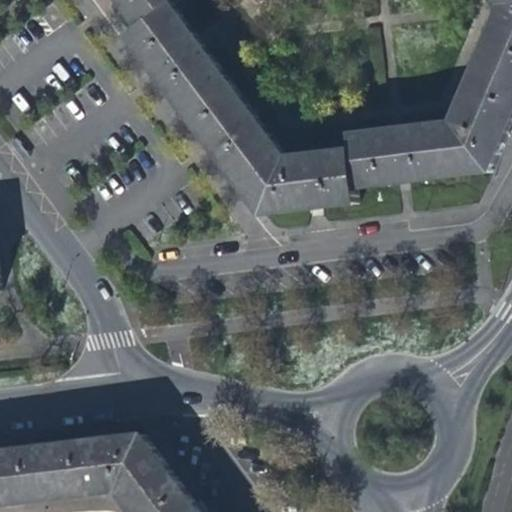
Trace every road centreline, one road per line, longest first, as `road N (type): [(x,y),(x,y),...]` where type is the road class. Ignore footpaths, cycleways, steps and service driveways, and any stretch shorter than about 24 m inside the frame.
road 1 (residential): [(0,168),(87,287),(116,395)]
road 2 (residential): [(340,419),(193,394)]
road 3 (residential): [(273,511),(193,394)]
road 4 (residential): [(437,387),(420,376),(379,375),(361,384),(340,419)]
road 5 (residential): [(411,485),(430,476),(453,444),(449,404),(437,387)]
